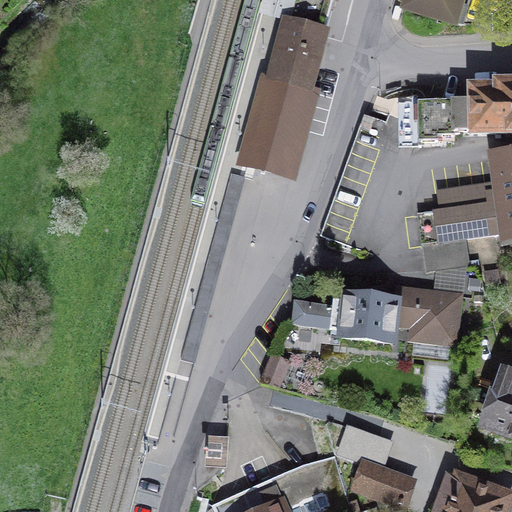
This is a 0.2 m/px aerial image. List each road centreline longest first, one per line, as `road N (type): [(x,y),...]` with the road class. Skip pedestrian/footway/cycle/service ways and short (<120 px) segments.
road 1 (residential): [(361,68),(300,253),(204,387),(171,511)]
road 2 (residential): [(361,68),(511,55)]
